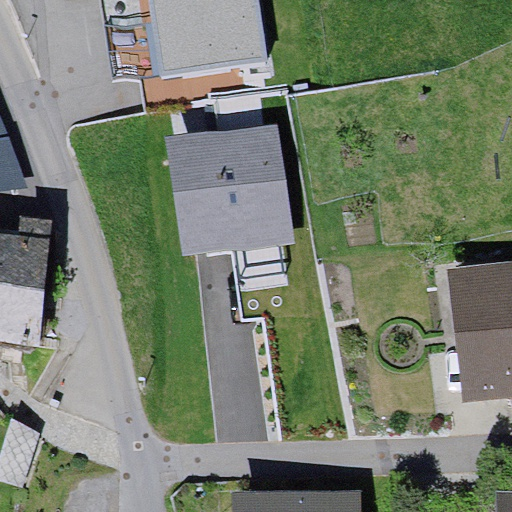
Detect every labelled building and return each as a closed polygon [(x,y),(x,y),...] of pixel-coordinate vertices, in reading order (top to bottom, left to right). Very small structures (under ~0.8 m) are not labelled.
[(267,75),(253,0),(140,0),(157,94),(267,75)] [(163,157),(182,276),(295,258),(276,138),(163,157)] [(59,257),(0,251),(0,361),(49,365),(59,257)] [(511,260),(445,265),(455,400),(511,395),(511,260)] [(288,372),(289,421),(344,420),(343,370),(288,372)] [(355,511),(354,481),(229,487),(229,511),(355,511)] [(511,511),(511,487),(494,488),(494,511),(511,511)]
